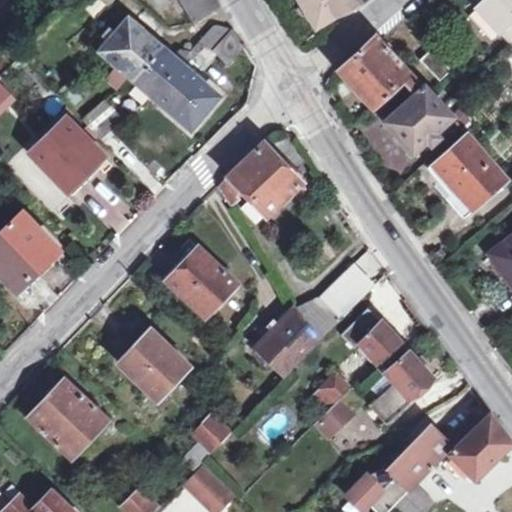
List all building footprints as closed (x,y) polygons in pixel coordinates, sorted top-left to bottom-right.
[(177,0),(190,21),(218,4),(215,0),(177,0)] [(300,0),(317,26),(358,0),(300,0)] [(511,36),(511,0),(481,0),(476,5),(499,30),(503,27),(511,36)] [(133,77),(162,47),(161,46),(130,18),(102,50),(133,77)] [(213,50),(229,28),(213,22),(197,42),(213,50)] [(229,28),(213,50),(225,64),(241,45),(230,26),(229,28)] [(405,82),(414,73),(384,39),(379,33),(340,70),(374,110),(405,82)] [(177,68),(188,54),(191,51),(178,50),(172,56),(162,47),(133,77),(152,94),(177,68)] [(453,72),(432,49),(421,58),(443,82),(453,72)] [(177,68),(152,94),(191,128),(218,96),(189,70),(192,66),(189,63),(193,59),(188,54),(177,68)] [(414,73),(405,82),(416,94),(386,123),(412,154),(453,116),(414,73)] [(73,89),(64,97),(73,107),(82,99),(73,89)] [(126,120),(107,100),(86,120),(105,139),(126,120)] [(110,160),(105,156),(69,117),(34,151),(75,194),(110,160)] [(507,177),(477,143),(467,132),(433,164),(472,208),(507,177)] [(220,186),(229,198),(241,187),(267,215),(302,182),(267,143),(220,186)] [(21,209),(1,228),(39,267),(60,247),(21,209)] [(39,267),(1,228),(0,228),(0,273),(15,290),(39,267)] [(511,267),(511,239),(492,253),(506,272),(511,267)] [(204,249),(172,282),(208,318),(240,284),(204,249)] [(324,298),(345,322),(376,290),(356,268),(324,298)] [(324,298),(300,306),(303,310),(323,342),(323,343),(324,343),(345,322),(324,298)] [(323,342),(303,310),(264,349),(290,375),(323,343),(323,342)] [(358,332),(365,340),(384,322),(377,314),(358,332)] [(384,322),(365,340),(363,343),(390,373),(411,354),(384,322)] [(156,333),(126,365),(161,399),(192,367),(156,333)] [(411,354),(390,373),(376,387),(383,396),(373,406),(390,425),(417,401),(413,397),(433,379),(411,354)] [(330,366),(313,392),(333,404),(349,379),(330,366)] [(112,421),(71,381),(35,418),(75,458),(112,421)] [(317,425),(333,441),(347,426),(342,420),(363,400),(353,389),(317,425)] [(511,444),(492,418),(454,455),(477,479),(511,446),(511,444)] [(215,454),(233,436),(216,420),(199,437),(215,454)] [(392,511),(397,507),(413,491),(410,488),(451,445),(437,431),(395,473),(387,466),(360,493),(379,511),(392,511)] [(207,468),(188,486),(213,511),(221,511),(237,497),(207,468)] [(413,491),(397,507),(401,511),(424,511),(434,503),(417,486),(413,491)] [(75,511),(55,492),(38,509),(24,495),(8,511),(75,511)] [(149,496),(132,511),(158,511),(162,508),(149,496)]
